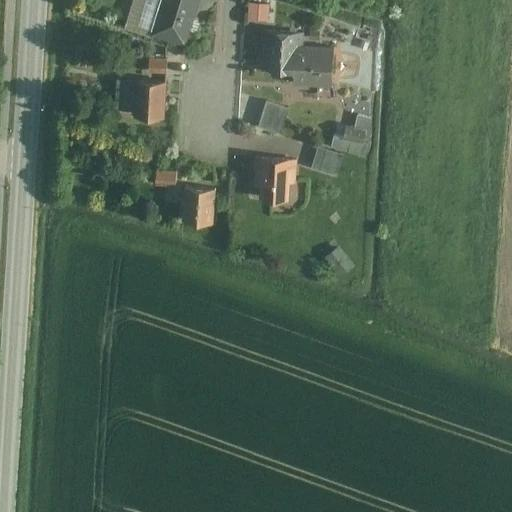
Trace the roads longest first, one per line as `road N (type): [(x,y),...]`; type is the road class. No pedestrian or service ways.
road 1 (secondary): [(23,166),(6,511)]
road 2 (secondary): [(35,0),(23,166)]
road 3 (residential): [(218,134),(230,0)]
